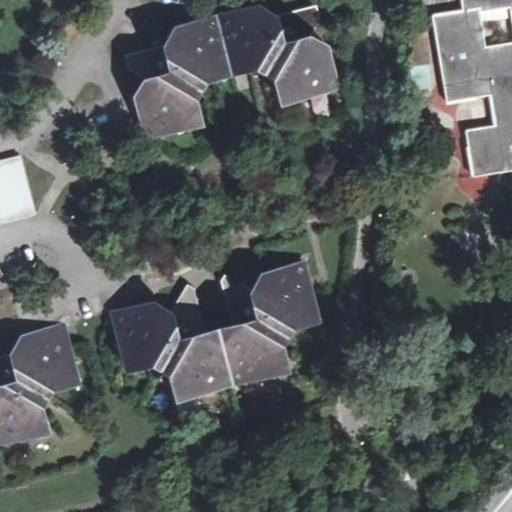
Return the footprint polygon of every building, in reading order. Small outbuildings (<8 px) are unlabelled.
[(511,0),(460,0),(462,10),(432,15),(447,101),(460,99),(490,94),(495,125),(466,130),(473,176),(495,172),(511,169),(511,0)] [(315,3),(306,6),(308,14),(304,19),(289,11),(272,15),(256,5),(173,28),(165,43),(151,47),(142,63),(137,60),(135,51),(124,54),(128,68),(145,76),(147,88),(136,93),(147,136),(200,121),(194,97),(204,78),(255,64),(274,76),(280,100),(337,86),(326,42),(312,46),(310,35),(319,19),(315,3)] [(308,14),(306,6),(289,11),(304,19),(308,14)] [(312,46),(326,42),(310,35),(312,46)] [(142,63),(151,47),(135,51),(137,60),(142,63)] [(147,88),(145,76),(136,93),(147,88)] [(0,222),(36,213),(22,156),(0,161),(0,222)] [(263,273),(263,274),(265,284),(253,287),(251,287),(224,274),(221,280),(225,293),(233,298),(228,308),(232,322),(236,336),(221,340),(204,328),(201,316),(192,312),(198,302),(194,287),(188,284),(172,307),(171,309),(157,312),(153,301),(112,311),(126,367),(155,360),(171,372),(177,398),(287,369),(281,343),(292,324),(319,317),(306,261),(263,273)] [(265,284),(263,274),(253,287),(265,284)] [(228,308),(233,298),(225,293),(228,308)] [(157,312),(171,309),(172,307),(153,301),(157,312)] [(192,312),(201,316),(198,302),(192,312)] [(236,336),(232,322),(204,328),(221,340),(236,336)] [(65,325),(24,335),(26,347),(14,350),(0,353),(0,444),(36,435),(33,422),(46,419),(42,405),(52,387),(78,379),(65,325)] [(26,347),(24,335),(14,350),(26,347)]
